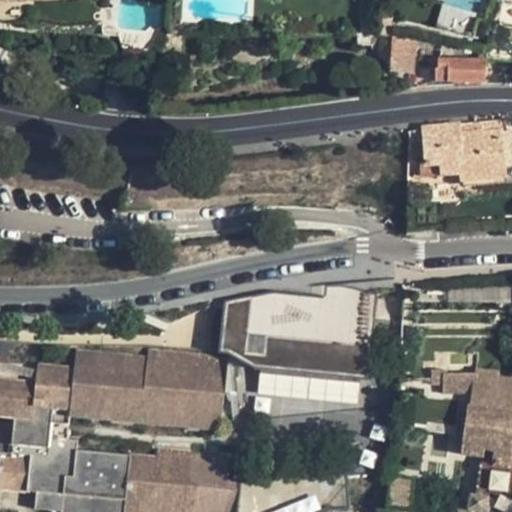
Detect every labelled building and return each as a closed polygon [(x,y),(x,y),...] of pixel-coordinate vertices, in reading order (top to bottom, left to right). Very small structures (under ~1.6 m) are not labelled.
[(27,0),(30,0),(0,0),(0,23),(29,21),(27,0)] [(511,27),(511,5),(504,4),(500,26),(511,27)] [(414,74),(416,41),(394,37),(393,43),(380,42),(380,57),(393,57),(392,71),(414,74)] [(486,60),(439,59),(439,68),(437,68),(437,80),(484,82),(486,60)] [(461,126),(462,134),(503,131),(502,121),(461,126)] [(506,166),(503,131),(462,134),(461,126),(422,129),(425,160),(426,166),(440,165),(441,172),(441,175),(465,172),(466,179),(507,176),(506,166)] [(511,129),(503,131),(506,166),(511,165),(511,129)] [(273,291),(223,301),(221,347),(252,366),(367,376),(396,373),(397,280),(273,291)] [(147,357),(76,350),(75,368),(70,416),(221,430),(228,357),(148,350),(147,357)] [(15,418),(69,423),(70,416),(75,368),(38,365),(36,382),(0,378),(0,416),(2,417),(15,418)] [(443,374),(446,374),(446,370),(432,370),(431,385),(443,385),(443,374)] [(473,392),(475,375),(446,374),(443,374),(443,385),(443,392),(473,392)] [(507,454),(511,402),(511,378),(475,375),(473,392),(472,404),(467,403),(461,456),(485,459),(485,452),(507,454)] [(15,418),(2,417),(0,445),(0,452),(12,453),(15,418)] [(124,511),(125,511),(130,511),(235,511),(239,482),(227,481),(229,457),(221,456),(221,454),(157,449),(157,457),(76,450),(77,440),(68,439),(69,423),(15,418),(12,453),(0,452),(0,467),(1,468),(0,488),(37,492),(36,509),(62,511),(124,511)] [(489,511),(489,496),(470,494),(468,510),(480,511),(489,511)]
